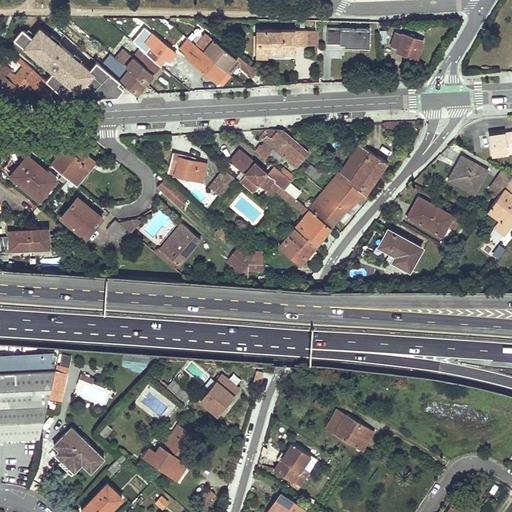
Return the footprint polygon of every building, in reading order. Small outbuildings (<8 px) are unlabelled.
[(326,24),(326,42),(369,43),(370,25),(326,24)] [(134,43),(140,48),(152,34),(146,29),(134,43)] [(317,46),(316,30),(306,30),(255,29),(255,56),(266,57),(267,52),(275,52),(284,52),(295,52),(294,45),(305,45),(317,46)] [(389,45),(393,46),(397,47),(395,52),(416,59),(423,41),(402,33),(401,35),(394,32),(389,45)] [(235,59),(220,46),(206,33),(195,45),(214,61),(214,60),(226,70),(235,59)] [(172,51),(152,34),(140,48),(160,65),(166,58),(172,51)] [(213,62),(214,61),(195,45),(187,38),(178,50),(216,82),(217,80),(224,71),(213,62)] [(73,70),(81,78),(90,86),(104,69),(78,47),(67,60),(75,68),(73,70)] [(153,73),(160,65),(140,48),(133,57),(153,73)] [(41,76),(51,64),(43,56),(41,58),(31,49),(22,60),(26,64),(41,76)] [(117,59),(145,83),(153,73),(133,57),(123,49),(115,58),(116,59),(117,59)] [(172,51),(166,58),(170,60),(175,54),(172,51)] [(115,58),(112,55),(103,66),(108,70),(117,59),(116,59),(115,58)] [(239,66),(244,61),(238,55),(235,59),(226,70),(224,71),(228,75),(237,64),(239,66)] [(136,94),(145,83),(117,59),(108,70),(136,94)] [(224,71),(226,70),(214,60),(214,61),(213,62),(224,71)] [(51,86),(41,76),(26,64),(23,66),(16,76),(13,73),(12,75),(9,72),(11,70),(1,61),(0,61),(0,71),(0,72),(20,90),(21,91),(29,83),(45,96),(52,87),(51,86)] [(251,77),(254,74),(256,71),(244,61),(239,66),(251,77)] [(51,64),(41,76),(51,86),(62,73),(51,64)] [(0,88),(12,99),(20,90),(0,72),(0,71),(0,88)] [(228,75),(224,71),(217,80),(222,83),(229,75),(228,75)] [(389,135),(394,134),(399,134),(400,121),(382,122),(382,129),(389,130),(389,135)] [(269,150),(273,154),(278,159),(280,156),(283,159),(285,157),(296,167),(308,153),(283,132),(269,129),(266,133),(264,131),(259,137),(264,141),(272,147),(269,150)] [(511,134),(507,135),(507,132),(489,135),(492,155),(511,152),(511,134)] [(269,150),(272,147),(264,141),(261,144),(269,150)] [(264,158),(266,156),(269,153),(258,145),(254,150),(264,158)] [(339,172),(365,195),(387,163),(359,145),(339,172)] [(67,178),(69,180),(72,183),(86,165),(90,168),(95,161),(80,149),(75,155),(65,147),(50,164),(63,175),(67,178)] [(284,189),(291,181),(280,172),(273,166),(267,174),(239,150),(230,160),(245,173),(238,180),(245,186),(252,192),(258,185),(266,191),(269,187),(274,181),(284,189)] [(201,182),(203,172),(206,163),(188,159),(189,157),(172,153),(168,167),(176,169),(175,175),(201,182)] [(23,181),(21,183),(19,185),(38,200),(56,179),(27,155),(20,164),(22,166),(15,174),(23,181)] [(462,156),(452,174),(458,177),(455,184),(475,195),(488,171),(462,156)] [(15,174),(22,166),(20,164),(9,176),(19,185),(21,183),(23,181),(15,174)] [(315,180),(318,177),(320,174),(309,164),(304,170),(315,180)] [(75,186),(90,168),(86,165),(72,183),(75,186)] [(284,168),(280,172),(291,181),(294,177),(284,168)] [(221,194),(235,178),(225,169),(218,176),(217,191),(221,194)] [(511,174),(503,170),(491,186),(500,193),(504,188),(511,177),(511,174)] [(308,210),(329,227),(353,198),(358,203),(365,195),(339,172),(308,210)] [(458,177),(452,174),(448,180),(455,184),(458,177)] [(210,185),(217,191),(218,176),(210,185)] [(166,179),(158,188),(174,202),(182,193),(166,179)] [(314,245),(329,227),(308,210),(284,189),(274,181),(269,187),(304,216),(294,228),(314,245)] [(511,222),(511,193),(504,188),(500,193),(488,210),(500,219),(494,227),(504,234),(511,222)] [(182,193),(174,202),(177,205),(185,195),(182,193)] [(93,211),(92,212),(91,213),(83,206),(85,204),(77,197),(60,217),(85,238),(102,218),(93,211)] [(418,197),(412,208),(419,212),(425,201),(418,197)] [(407,217),(424,227),(441,236),(448,225),(453,227),(458,219),(425,201),(419,212),(412,208),(407,217)] [(93,211),(85,204),(83,206),(91,213),(92,212),(93,211)] [(139,221),(136,218),(119,223),(126,228),(130,232),(139,221)] [(123,231),(124,230),(126,228),(119,223),(115,219),(107,230),(117,238),(123,231)] [(200,239),(181,223),(159,250),(178,265),(179,264),(200,239)] [(226,241),(231,233),(219,226),(214,234),(226,241)] [(300,264),(314,245),(294,228),(279,246),(300,264)] [(42,235),(42,229),(15,229),(16,236),(9,236),(10,249),(48,248),(48,235),(42,235)] [(392,261),(400,266),(408,270),(421,248),(387,229),(378,246),(395,255),(392,261)] [(123,243),(129,236),(123,231),(117,238),(123,243)] [(9,236),(0,236),(0,252),(7,252),(7,249),(10,249),(9,236)] [(232,253),(248,265),(248,259),(248,250),(242,245),(240,243),(232,253)] [(179,264),(178,265),(159,250),(156,254),(174,270),(177,272),(178,275),(185,276),(184,268),(179,264)] [(248,265),(232,253),(226,261),(247,275),(248,265)] [(262,277),(262,269),(262,260),(248,259),(248,265),(247,275),(247,277),(262,277)] [(59,355),(55,369),(48,399),(61,402),(72,356),(59,355)] [(35,365),(51,366),(52,358),(35,357),(35,365)] [(55,369),(0,372),(0,439),(40,437),(48,399),(55,369)] [(94,379),(81,374),(79,378),(92,383),(94,379)] [(177,374),(172,380),(167,386),(175,393),(179,388),(185,381),(177,374)] [(217,414),(233,395),(231,393),(237,387),(222,375),(200,400),(217,414)] [(190,398),(179,388),(175,393),(173,395),(185,404),(190,398)] [(361,449),(373,431),(337,409),(326,427),(361,449)] [(99,433),(104,437),(112,428),(107,423),(99,433)] [(185,452),(184,451),(182,450),(192,435),(177,424),(167,440),(165,439),(156,451),(149,446),(143,455),(176,478),(183,468),(180,459),(182,458),(185,454),(185,452)] [(61,458),(74,471),(82,463),(91,471),(104,458),(71,426),(54,444),(65,455),(61,458)] [(310,453),(291,441),(282,454),(285,456),(283,458),(280,457),(273,468),(292,480),(310,453)] [(316,458),(310,453),(292,480),(298,484),(316,458)] [(127,458),(122,454),(108,467),(113,472),(127,458)] [(74,471),(61,458),(59,461),(72,473),(74,471)] [(102,511),(105,510),(107,511),(122,497),(107,483),(84,506),(89,511),(102,511)] [(198,499),(204,504),(214,493),(208,488),(198,499)] [(269,511),(301,511),(304,507),(280,491),(273,502),(275,504),(269,511)] [(155,501),(159,505),(163,508),(168,502),(160,495),(155,501)] [(474,511),(478,507),(470,502),(465,508),(454,501),(446,511),(474,511)] [(265,511),(269,511),(275,504),(273,502),(265,511)]
